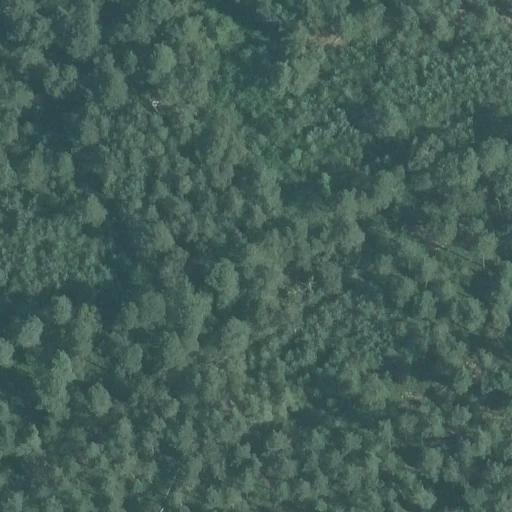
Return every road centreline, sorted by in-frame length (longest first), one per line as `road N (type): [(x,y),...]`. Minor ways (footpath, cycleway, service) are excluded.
road 1 (track): [(511,162),(434,212),(353,284),(210,375)]
road 2 (track): [(210,375),(0,502)]
